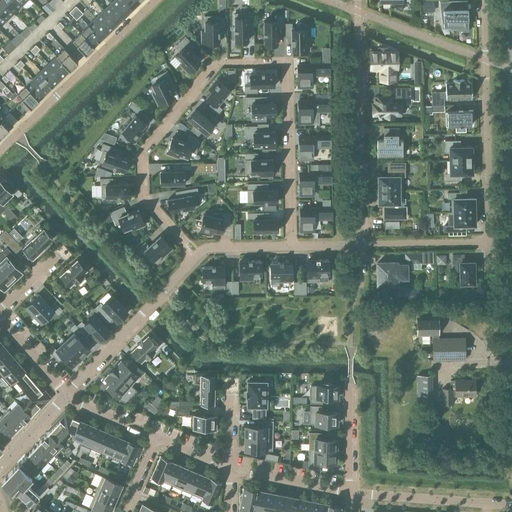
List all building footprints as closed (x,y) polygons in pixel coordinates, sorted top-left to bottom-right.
[(0,0),(0,14),(6,21),(14,13),(11,9),(10,9),(1,0),(0,0)] [(1,0),(10,9),(11,9),(14,13),(22,6),(16,0),(1,0)] [(113,0),(111,2),(125,16),(133,8),(124,0),(113,0)] [(124,0),(133,8),(140,1),(139,0),(124,0)] [(379,0),(380,1),(391,1),(391,5),(390,5),(403,10),(403,9),(402,9),(402,1),(402,0),(379,0)] [(467,31),(468,31),(467,8),(458,9),(457,2),(467,1),(467,0),(440,1),(440,2),(443,2),(444,26),(467,28),(467,31)] [(55,9),(47,1),(42,7),(49,15),(55,9)] [(117,23),(125,16),(111,2),(104,9),(117,23)] [(76,7),(73,9),(77,13),(78,14),(80,16),(83,13),(76,6),(76,7)] [(70,12),(75,18),(78,14),(77,13),(73,9),(70,12)] [(96,17),(109,31),(117,23),(104,9),(96,17)] [(234,13),(235,41),(248,41),(248,24),(254,24),(254,11),(247,11),(247,13),(234,13)] [(41,15),(36,20),(40,24),(45,19),(41,15)] [(205,16),(205,31),(201,31),(202,42),(219,42),(219,35),(225,34),(225,17),(219,17),(219,15),(205,16)] [(276,15),(276,21),(264,21),(264,44),(277,44),(277,27),(283,27),(283,15),(276,15)] [(109,31),(96,17),(88,24),(102,38),(109,31)] [(28,27),(32,31),(38,26),(34,22),(28,27)] [(292,23),(285,23),(285,36),(291,36),(292,50),(309,50),(309,38),(305,38),(305,27),(292,27),(292,23)] [(80,32),(94,46),(102,38),(88,24),(80,32)] [(23,29),(19,33),(24,38),(29,34),(23,29)] [(94,46),(80,32),(72,40),(86,54),(94,46)] [(18,33),(10,41),(11,41),(16,46),(20,43),(24,39),(19,34),(18,33)] [(176,55),(169,62),(175,68),(179,64),(188,72),(200,60),(190,50),(195,46),(185,36),(176,44),(181,49),(176,55)] [(3,49),(9,54),(16,47),(16,46),(11,41),(3,49)] [(371,70),(380,70),(380,74),(380,81),(395,81),(395,69),(397,69),(397,52),(387,52),(387,47),(377,47),(377,52),(370,52),(371,70)] [(64,48),(56,56),(70,70),(78,62),(64,48)] [(62,77),(70,70),(56,56),(48,63),(62,77)] [(48,63),(41,71),(54,85),(62,77),(48,63)] [(329,63),(298,64),(298,87),(311,87),(311,75),(329,75),(329,63)] [(160,81),(152,84),(156,92),(153,94),(158,105),(174,97),(167,84),(173,82),(167,70),(157,75),(160,81)] [(50,88),(54,85),(41,71),(33,78),(46,92),(50,88)] [(257,87),(274,86),(273,73),(250,74),(250,86),(244,86),(244,93),(257,93),(257,87)] [(33,78),(25,86),(39,100),(46,92),(33,78)] [(209,88),(211,90),(206,97),(212,101),(208,106),(218,114),(222,109),(218,105),(230,90),(217,78),(209,88)] [(446,90),(445,90),(445,91),(445,92),(446,92),(446,99),(446,100),(471,99),(472,99),(471,82),(464,83),(464,80),(464,79),(453,80),(453,83),(446,83),(446,90)] [(30,108),(39,100),(25,86),(17,94),(18,94),(23,100),(30,108)] [(411,87),(395,88),(395,94),(392,94),(392,97),(375,97),(375,103),(373,103),(373,115),(378,115),(378,116),(380,116),(380,115),(401,115),(401,104),(403,104),(403,96),(411,96),(411,87)] [(445,91),(431,92),(431,106),(444,105),(444,99),(446,99),(446,92),(445,92),(445,91)] [(12,100),(18,94),(17,94),(15,92),(10,97),(12,100)] [(258,97),(246,97),(246,104),(252,103),(252,116),(252,121),(266,121),(266,116),(275,116),(275,102),(267,103),(266,96),(258,97)] [(299,123),(318,123),(318,111),(330,111),(330,99),(306,100),(299,100),(299,111),(299,123)] [(26,112),(30,108),(23,100),(19,104),(26,112)] [(133,101),(129,106),(139,114),(142,109),(133,101)] [(431,106),(423,106),(424,114),(432,114),(432,112),(444,111),(444,109),(444,105),(431,106)] [(196,109),(187,119),(208,136),(216,126),(218,128),(222,123),(213,115),(209,119),(196,109)] [(471,111),(447,111),(447,126),(455,125),(456,132),(466,132),(466,125),(471,125),(471,111)] [(143,132),(141,130),(146,124),(135,115),(122,131),(135,142),(143,132)] [(5,116),(0,121),(0,137),(13,124),(5,116)] [(263,149),(275,149),(274,131),(258,132),(257,126),(245,126),(245,138),(254,137),(254,146),(263,145),(263,149)] [(384,127),(384,140),(377,140),(377,155),(402,155),(402,139),(399,140),(399,127),(384,127)] [(99,139),(101,139),(109,142),(114,144),(116,137),(111,135),(104,132),(99,139)] [(166,154),(178,157),(179,154),(187,157),(190,150),(195,152),(199,140),(195,137),(188,134),(186,142),(172,137),(166,154)] [(330,135),(299,136),(299,159),(313,159),(312,147),(330,147),(330,135)] [(450,160),(474,160),(474,152),(472,152),(472,146),(457,146),(456,140),(445,141),(445,152),(449,152),(450,160)] [(99,162),(124,171),(128,159),(113,153),(115,148),(103,143),(101,150),(103,150),(99,162)] [(258,159),(257,153),(245,153),(245,173),(260,173),(260,176),(272,176),(272,159),(258,159)] [(474,160),(450,160),(450,173),(446,173),(446,180),(457,180),(457,174),(472,174),(472,167),(474,167),(474,160)] [(203,172),(215,171),(215,163),(203,163),(203,172)] [(111,172),(98,168),(95,176),(110,175),(111,172)] [(390,176),(378,176),(378,190),(399,190),(403,190),(403,177),(405,177),(405,170),(390,170),(390,176)] [(161,184),(184,184),(184,171),(161,171),(161,184)] [(331,183),(331,171),(300,172),(300,195),(313,195),(313,183),(331,183)] [(0,208),(2,211),(7,206),(3,202),(11,194),(2,185),(6,182),(0,175),(0,208)] [(101,185),(101,197),(129,197),(129,184),(112,184),(112,178),(100,178),(100,185),(101,185)] [(247,203),(277,202),(276,189),(260,189),(260,183),(247,183),(247,189),(247,203)] [(198,194),(197,187),(180,190),(181,196),(168,199),(170,212),(198,207),(196,194),(198,194)] [(399,190),(378,190),(379,204),(387,203),(387,207),(384,207),(384,218),(399,218),(405,218),(405,209),(405,207),(402,207),(402,203),(405,203),(405,198),(399,198),(399,190)] [(451,199),(451,212),(474,211),(474,198),(460,198),(460,192),(447,192),(447,199),(451,199)] [(124,206),(110,212),(115,225),(121,223),(124,230),(132,227),(133,230),(144,225),(138,209),(127,214),(124,206)] [(332,218),(331,207),(300,208),(301,231),(314,231),(314,219),(332,218)] [(448,225),(443,225),(443,232),(448,232),(461,231),(461,225),(475,225),(474,211),(451,212),(448,212),(448,225)] [(260,212),(248,213),(248,219),(254,219),(254,232),(277,231),(277,218),(260,218),(260,212)] [(203,214),(200,231),(212,234),(213,231),(221,232),(222,225),(228,226),(231,214),(224,213),(223,219),(203,214)] [(33,257),(52,239),(46,232),(47,232),(39,224),(32,231),(37,235),(24,248),(33,257)] [(0,235),(16,252),(21,247),(5,230),(0,235)] [(172,248),(160,236),(149,246),(145,242),(135,250),(140,255),(145,250),(154,260),(161,254),(163,256),(172,248)] [(131,247),(139,244),(136,238),(129,241),(131,247)] [(21,272),(11,261),(15,257),(7,248),(0,254),(0,267),(14,281),(18,277),(17,276),(19,274),(21,272)] [(421,262),(421,253),(406,254),(406,262),(421,262)] [(474,283),(474,262),(464,262),(464,254),(452,254),(452,263),(455,263),(455,271),(460,271),(460,283),(464,283),(464,285),(472,285),(472,283),(474,283)] [(446,255),(436,255),(436,264),(446,264),(446,255)] [(79,261),(77,260),(71,265),(70,264),(70,265),(66,269),(66,268),(66,269),(67,270),(61,275),(70,285),(74,281),(78,285),(86,277),(82,273),(89,267),(81,259),(79,261)] [(328,274),(328,260),(307,260),(308,281),(310,281),(320,281),(319,274),(328,274)] [(261,275),(260,261),(240,261),(240,280),(242,280),(252,280),(252,275),(261,275)] [(270,263),(271,277),(280,277),(280,281),(289,281),(292,281),(291,262),(270,263)] [(396,264),(396,262),(377,262),(378,284),(397,283),(397,277),(407,277),(406,264),(396,264)] [(0,284),(4,289),(6,287),(8,285),(9,286),(14,281),(0,267),(0,284)] [(224,288),(224,267),(203,267),(203,281),(212,281),(212,288),(224,288)] [(422,286),(395,287),(395,299),(422,298),(422,286)] [(26,306),(36,317),(41,322),(54,310),(58,315),(63,310),(55,302),(50,306),(38,294),(26,306)] [(100,302),(93,308),(103,318),(109,313),(117,321),(128,312),(112,295),(102,304),(100,302)] [(66,299),(62,304),(70,312),(75,308),(66,299)] [(84,334),(89,330),(99,340),(110,331),(94,315),(84,324),(81,321),(76,325),(84,334)] [(433,333),(433,338),(438,338),(438,318),(417,318),(417,333),(422,333),(422,335),(429,335),(429,333),(433,333)] [(87,336),(84,334),(76,325),(75,324),(70,328),(74,332),(65,341),(81,358),(90,349),(82,341),(87,336)] [(148,335),(142,341),(141,340),(141,341),(137,344),(138,345),(132,351),(141,360),(145,356),(146,358),(154,350),(153,349),(160,342),(152,334),(150,337),(148,335)] [(465,337),(438,338),(433,338),(433,360),(465,359),(465,337)] [(81,358),(65,341),(56,349),(52,345),(47,349),(59,362),(64,358),(72,366),(81,358)] [(4,346),(0,349),(0,363),(11,355),(4,346)] [(0,375),(1,377),(18,363),(11,355),(0,363),(0,375)] [(144,372),(131,361),(131,362),(132,363),(129,367),(121,360),(117,365),(116,365),(112,368),(129,384),(137,376),(139,377),(144,372)] [(18,363),(1,377),(9,385),(11,384),(16,379),(15,379),(25,371),(18,363)] [(105,378),(113,385),(109,389),(107,388),(119,399),(125,402),(136,390),(131,386),(129,384),(112,368),(109,372),(110,373),(105,378)] [(40,388),(25,371),(15,379),(16,379),(18,382),(31,397),(40,388)] [(213,403),(214,376),(205,375),(205,374),(194,374),(194,384),(201,384),(200,402),(213,403)] [(417,375),(418,404),(432,404),(432,375),(417,375)] [(158,376),(154,381),(163,389),(167,384),(158,376)] [(451,389),(442,389),(443,404),(453,404),(453,396),(475,396),(475,380),(465,380),(465,379),(455,379),(455,380),(450,380),(451,389)] [(266,381),(248,381),(247,391),(247,397),(247,406),(252,406),(252,418),(266,418),(266,406),(266,381)] [(310,393),(310,403),(322,403),(323,397),(338,398),(338,385),(332,385),(332,384),(327,382),(322,383),(322,385),(316,385),(310,385),(310,393)] [(25,404),(22,407),(31,416),(48,398),(40,388),(31,397),(25,404)] [(8,409),(24,423),(31,416),(22,407),(19,404),(18,403),(11,411),(8,408),(8,409)] [(310,405),(309,424),(337,424),(337,412),(322,412),(322,406),(310,405)] [(0,417),(16,431),(24,423),(8,409),(0,417)] [(57,441),(68,429),(74,431),(74,432),(79,420),(65,414),(48,433),(57,441)] [(216,415),(194,415),(191,415),(191,427),(206,428),(206,432),(216,432),(217,421),(215,421),(216,418),(216,415)] [(0,417),(0,430),(9,439),(16,431),(0,417)] [(74,431),(72,436),(81,441),(82,441),(89,424),(79,420),(74,432),(74,431)] [(273,439),(273,420),(261,420),(261,427),(245,426),(245,438),(273,439)] [(81,441),(80,444),(91,448),(99,429),(89,424),(82,441),(81,441)] [(102,449),(109,433),(99,429),(91,448),(101,453),(102,450),(102,449)] [(0,445),(1,447),(9,439),(0,430),(0,445)] [(309,432),(308,450),(336,451),(337,439),(321,438),(322,432),(309,432)] [(61,444),(57,441),(48,433),(40,440),(53,453),(52,454),(55,457),(64,447),(61,444)] [(111,454),(112,454),(119,437),(109,433),(102,449),(102,450),(111,454)] [(120,461),(129,442),(119,437),(112,454),(111,454),(110,457),(120,461)] [(273,439),(245,438),(245,450),(272,451),(273,439)] [(52,454),(53,453),(40,440),(33,448),(43,458),(46,460),(52,454)] [(129,442),(120,461),(131,466),(136,454),(138,455),(142,447),(129,442)] [(33,448),(26,456),(38,468),(40,467),(46,460),(43,458),(33,448)] [(302,461),(301,467),(308,468),(321,470),(321,462),(336,463),(336,451),(308,450),(308,461),(302,461)] [(277,462),(278,455),(266,453),(265,459),(277,462)] [(26,456),(18,464),(28,474),(31,476),(34,479),(41,471),(38,468),(26,456)] [(171,461),(160,457),(152,476),(162,480),(171,461)] [(172,485),(180,465),(171,461),(162,480),(162,481),(172,485)] [(31,476),(28,474),(18,464),(3,480),(29,505),(39,495),(35,492),(25,482),(31,476)] [(190,470),(180,465),(172,485),(182,489),(190,470)] [(192,494),(200,474),(190,470),(182,489),(192,494)] [(202,497),(210,478),(200,474),(192,494),(202,498),(202,497)] [(97,486),(117,495),(122,485),(102,476),(97,486)] [(210,478),(202,497),(202,498),(212,502),(221,483),(210,478)] [(59,479),(55,483),(61,489),(65,484),(59,479)] [(35,492),(39,495),(41,498),(49,489),(44,483),(35,492)] [(97,486),(93,496),(113,505),(117,495),(97,486)] [(242,511),(251,511),(252,510),(251,510),(255,490),(244,487),(242,498),(240,498),(240,505),(239,511),(242,511)] [(252,510),(260,511),(261,511),(265,492),(255,490),(251,510),(252,510)] [(272,511),(276,494),(265,492),(261,511),(272,511)] [(86,493),(81,503),(89,507),(101,511),(109,511),(113,505),(93,496),(86,493)] [(283,511),(287,496),(276,494),(272,511),(283,511)] [(294,511),(297,498),(287,496),(283,511),(294,511)] [(305,511),(308,500),(297,498),(294,511),(305,511)] [(28,511),(44,511),(49,507),(39,500),(31,511),(30,511),(28,511)] [(316,511),(318,502),(308,500),(305,511),(316,511)] [(142,504),(139,511),(165,511),(167,507),(164,505),(164,506),(152,501),(150,507),(142,504)] [(316,511),(327,511),(329,504),(318,502),(316,511)]
